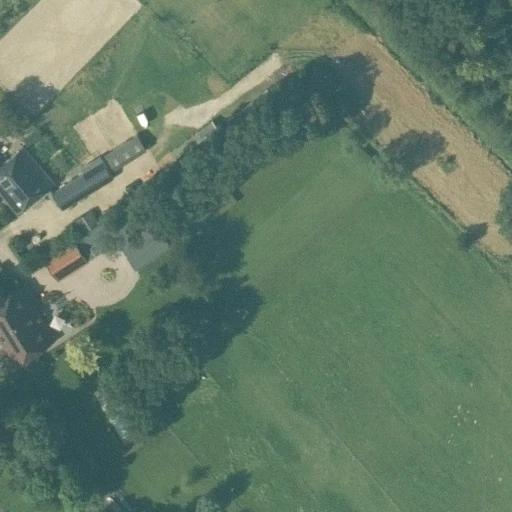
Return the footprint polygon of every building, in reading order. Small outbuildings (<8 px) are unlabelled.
[(107,125),(96,135),(104,143),(131,119),(113,99),(97,113),(107,125)] [(128,154),(121,143),(101,156),(100,155),(80,168),(83,172),(52,192),(63,209),(114,178),(107,167),(128,154)] [(52,182),(23,146),(0,165),(0,189),(17,211),(52,182)] [(98,223),(91,213),(78,222),(84,232),(98,223)] [(88,261),(73,236),(42,255),(58,280),(88,261)] [(53,338),(21,286),(0,298),(0,344),(12,364),(53,338)]
